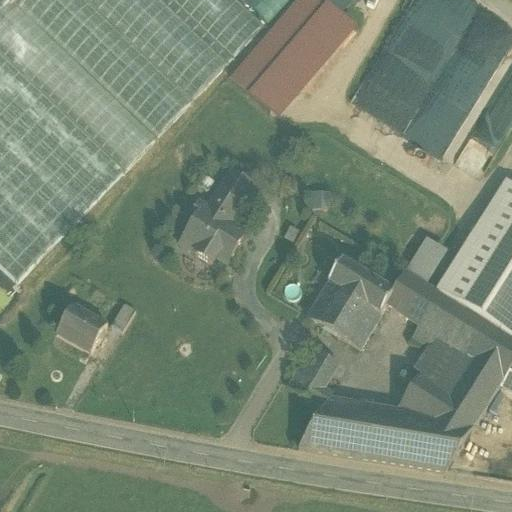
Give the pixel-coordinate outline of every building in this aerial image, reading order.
[(0,0),(0,16),(15,0),(0,0)] [(15,0),(0,16),(0,60),(123,177),(263,29),(233,1),(233,0),(15,0)] [(266,27),(290,0),(248,0),(243,6),(266,27)] [(326,9),(248,100),(270,118),(347,27),(326,9)] [(123,177),(0,60),(0,168),(69,234),(123,177)] [(511,107),(511,79),(501,103),(511,107)] [(69,234),(0,168),(0,274),(16,290),(69,234)] [(252,188),(230,174),(213,200),(229,210),(226,215),(233,220),(252,188)] [(511,195),(506,192),(476,242),(507,262),(511,254),(511,195)] [(207,211),(198,206),(188,221),(194,224),(183,241),(199,252),(194,260),(211,270),(219,256),(230,262),(242,243),(228,234),(233,228),(229,226),(233,220),(226,215),(229,210),(213,200),(207,211)] [(391,298),(341,268),(308,323),(359,354),(384,313),(392,299),(391,298)] [(511,306),(460,272),(442,303),(511,347),(511,306)] [(450,395),(423,377),(397,418),(333,408),(327,407),(323,414),(300,453),(444,475),(511,370),(511,347),(442,303),(403,278),(391,298),(392,299),(384,313),(417,334),(431,343),(468,366),(450,395)] [(123,310),(110,333),(121,339),(134,317),(123,310)] [(96,326),(72,312),(56,340),(90,359),(106,331),(97,325),(96,326)] [(431,343),(417,334),(410,344),(425,353),(431,343)] [(468,366),(431,343),(425,353),(414,371),(423,377),(450,395),(468,366)] [(341,373),(309,353),(285,391),(323,414),(327,407),(333,408),(336,403),(326,396),(341,373)]
